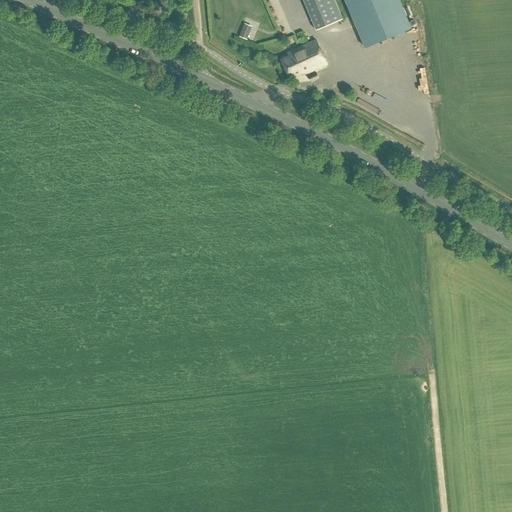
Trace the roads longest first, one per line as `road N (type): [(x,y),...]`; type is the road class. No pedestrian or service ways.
road 1 (secondary): [(511,244),(331,141),(27,0)]
road 2 (track): [(445,511),(431,375)]
